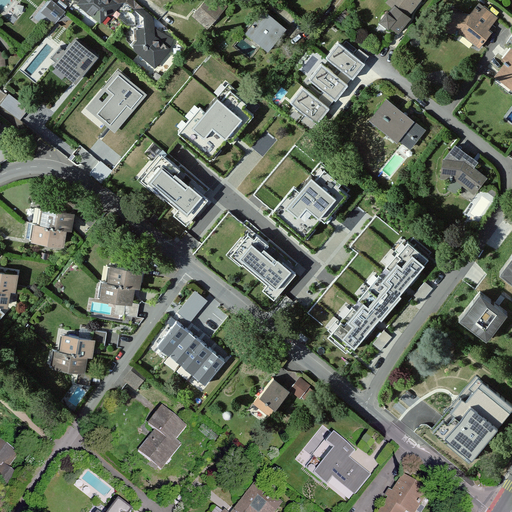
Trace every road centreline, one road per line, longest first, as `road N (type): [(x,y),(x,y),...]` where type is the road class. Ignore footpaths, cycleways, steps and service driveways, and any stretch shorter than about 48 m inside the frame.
road 1 (residential): [(365,408),(507,195),(504,164),(379,64)]
road 2 (residential): [(190,267),(19,511)]
road 3 (residential): [(365,408),(190,267)]
road 4 (residential): [(190,267),(78,176),(37,166),(0,175)]
road 5 (residential): [(490,511),(365,408)]
